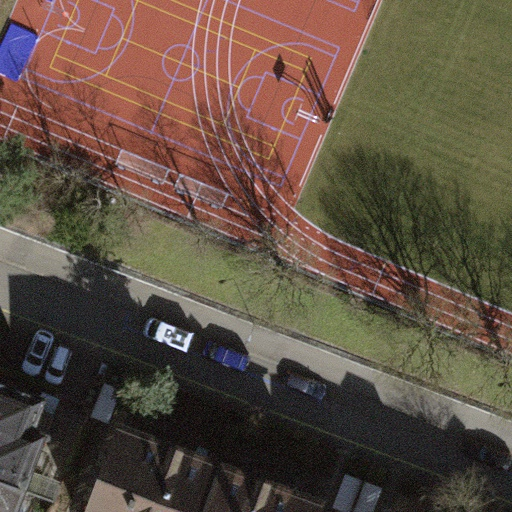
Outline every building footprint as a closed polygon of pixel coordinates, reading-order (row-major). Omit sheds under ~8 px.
[(85,0),(0,0),(0,122),(11,96),(42,108),(85,0)] [(511,122),(468,232),(511,249),(511,122)] [(0,481),(24,490),(50,419),(37,414),(42,401),(0,385),(0,481)] [(203,511),(221,466),(124,430),(93,511),(203,511)] [(318,511),(321,504),(221,466),(203,511),(318,511)] [(0,511),(15,511),(24,490),(0,481),(0,511)]
